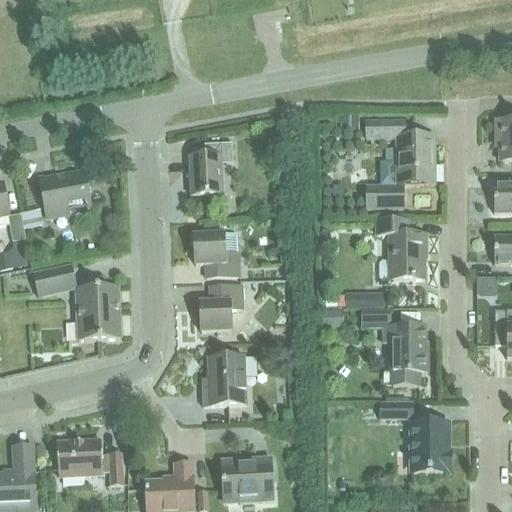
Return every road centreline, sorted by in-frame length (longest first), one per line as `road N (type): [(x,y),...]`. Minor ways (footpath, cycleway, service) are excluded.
road 1 (tertiary): [(144,107),(511,40)]
road 2 (residential): [(487,400),(465,385),(459,362),(461,103),(511,103)]
road 3 (residential): [(137,376),(151,350),(144,107)]
road 4 (tertiary): [(0,135),(144,107)]
road 5 (residential): [(0,407),(137,376)]
